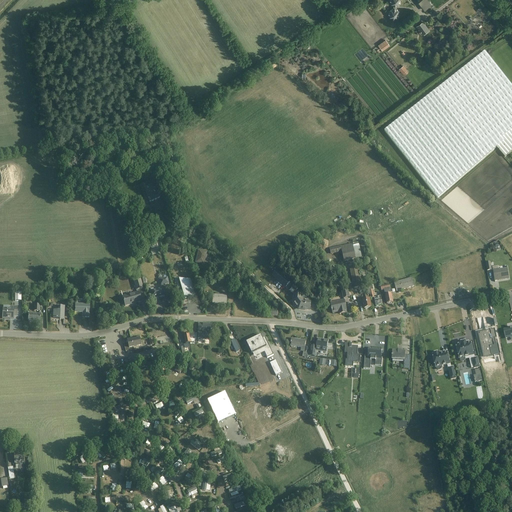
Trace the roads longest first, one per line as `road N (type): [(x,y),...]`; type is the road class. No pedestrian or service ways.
road 1 (tertiary): [(0,334),(95,334),(164,318),(271,321)]
road 2 (tertiary): [(292,324),(344,326),(511,293)]
road 3 (unclassified): [(271,321),(359,511)]
road 4 (unclassified): [(292,324),(291,311),(182,212),(172,183),(154,184)]
